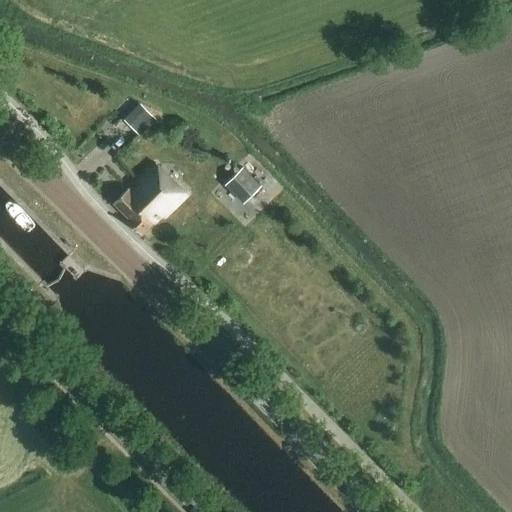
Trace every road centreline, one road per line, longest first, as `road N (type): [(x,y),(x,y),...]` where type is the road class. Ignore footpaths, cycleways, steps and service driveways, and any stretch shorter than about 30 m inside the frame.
road 1 (secondary): [(374,511),(0,135)]
road 2 (unclassified): [(200,511),(0,309)]
